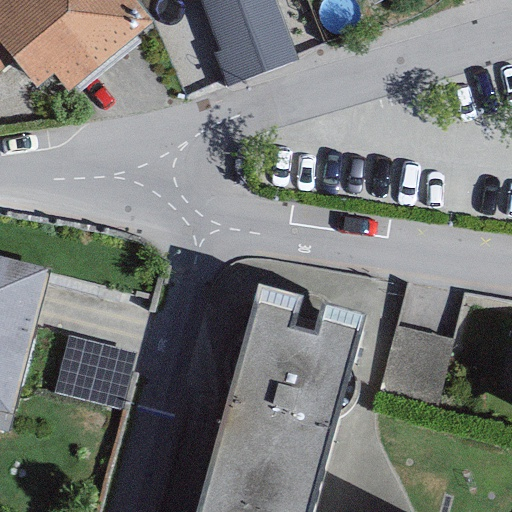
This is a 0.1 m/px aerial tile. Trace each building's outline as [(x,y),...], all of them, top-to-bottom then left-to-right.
[(152,39),(120,0),(6,0),(0,5),(0,59),(11,73),(37,105),(53,93),(65,108),(152,39)] [(272,0),(197,0),(219,58),(213,60),(225,92),(297,66),(272,0)] [(361,0),(371,17),(401,0),(361,0)] [(0,82),(11,73),(0,59),(0,82)] [(47,267),(0,255),(0,427),(8,429),(47,267)] [(306,511),(361,307),(257,280),(194,511),(306,511)] [(448,397),(460,354),(405,338),(393,382),(448,397)]
